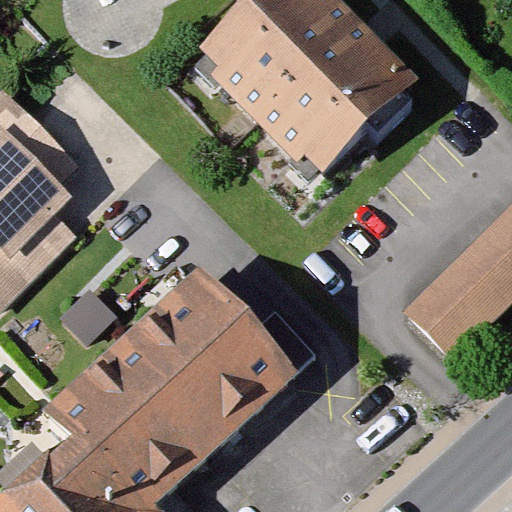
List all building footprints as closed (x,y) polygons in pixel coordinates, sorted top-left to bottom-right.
[(365,41),(323,0),(268,0),(207,62),(224,79),(216,88),(299,170),(305,164),(322,180),(413,90),(365,41)] [(78,77),(69,86),(87,103),(96,94),(78,77)] [(24,124),(2,101),(0,103),(0,310),(70,244),(48,221),(63,207),(49,192),(70,172),(24,124)] [(511,213),(407,316),(453,363),(511,305),(511,213)] [(250,341),(195,283),(62,408),(44,425),(73,457),(15,511),(154,511),(291,384),(250,341)] [(90,294),(64,321),(87,344),(114,317),(90,294)] [(276,318),(250,341),(291,384),(314,360),(276,318)]
